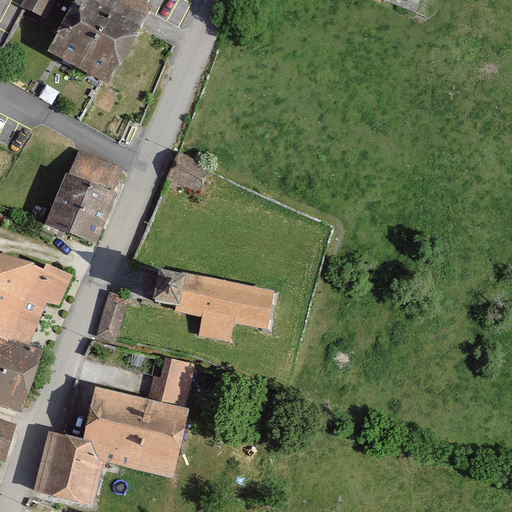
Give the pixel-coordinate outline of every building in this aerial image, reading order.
[(52,15),(56,0),(27,0),(25,7),(52,15)] [(77,0),(49,53),(112,86),(148,17),(115,0),(77,0)] [(123,169),(80,152),(71,175),(115,192),(123,169)] [(168,180),(197,194),(209,169),(180,156),(168,180)] [(46,225),(98,245),(118,193),(115,192),(71,175),(66,173),(46,225)] [(0,330),(33,344),(46,304),(62,310),(73,275),(47,263),(45,269),(0,251),(0,330)] [(272,329),(277,290),(278,281),(177,269),(177,274),(159,271),(155,303),(173,305),(172,312),(201,316),(198,337),(231,341),(233,324),(272,329)] [(99,333),(120,340),(133,297),(113,290),(99,333)] [(0,405),(24,414),(47,353),(31,347),(3,337),(0,335),(0,405)] [(34,494),(94,506),(103,464),(179,479),(202,365),(167,358),(163,380),(155,378),(151,400),(97,389),(87,440),(46,432),(34,494)] [(0,457),(9,460),(19,427),(0,421),(0,457)]
